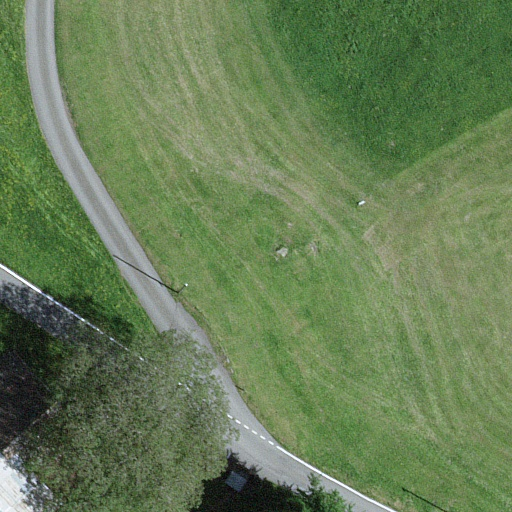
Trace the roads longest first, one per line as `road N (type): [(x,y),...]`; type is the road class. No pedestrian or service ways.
road 1 (residential): [(0,288),(233,430)]
road 2 (residential): [(370,511),(233,430)]
